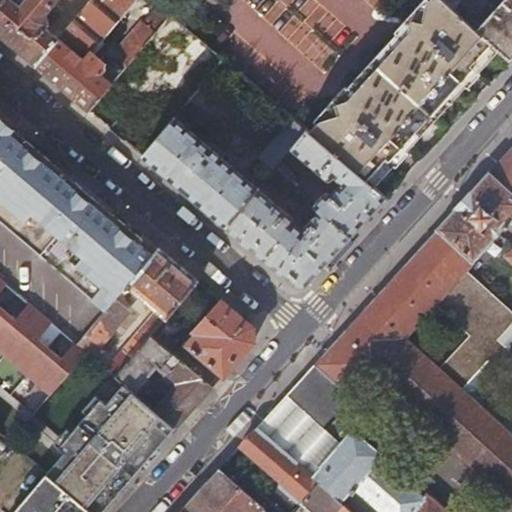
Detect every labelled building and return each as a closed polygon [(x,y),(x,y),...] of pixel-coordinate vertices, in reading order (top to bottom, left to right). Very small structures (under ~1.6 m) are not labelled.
[(19,0),(18,3),(14,0),(2,0),(0,3),(0,33),(36,64),(58,37),(45,26),(58,11),(51,4),(54,0),(19,0)] [(121,18),(135,0),(89,0),(58,37),(36,64),(89,109),(112,82),(102,73),(106,68),(105,63),(97,56),(126,22),(121,18)] [(470,64),(491,41),(470,22),(467,20),(453,7),(445,0),(429,0),(427,2),(423,20),(413,18),(411,28),(349,98),(337,103),(341,112),(321,120),(310,133),(325,145),(366,180),(386,157),(389,160),(474,67),(470,64)] [(477,15),(470,22),(491,41),(511,59),(511,58),(511,0),(501,0),(503,1),(484,21),(477,15)] [(120,46),(126,66),(170,14),(166,10),(159,5),(145,22),(143,20),(120,46)] [(259,187),(175,116),(143,155),(214,215),(226,225),(259,187)] [(291,149),(297,143),(307,130),(292,118),(260,156),(275,169),(281,161),(291,149)] [(0,221),(107,310),(116,300),(128,285),(154,255),(116,222),(1,125),(0,125),(0,221)] [(295,217),(259,187),(226,225),(293,284),(308,283),(386,197),(366,180),(325,145),(310,133),(307,130),(297,143),(291,149),(327,179),(328,178),(334,182),(338,178),(341,181),(333,192),(329,190),(326,192),(302,218),(308,223),(302,229),(295,222),(296,220),(295,217)] [(511,146),(491,169),(511,187),(511,146)] [(297,175),(281,161),(275,169),(273,170),(269,175),(285,188),(297,175)] [(511,218),(511,187),(491,169),(437,228),(473,261),(511,218)] [(467,267),(473,261),(437,228),(314,365),(350,397),(373,372),(511,497),(511,420),(476,387),(447,360),(412,328),(444,293),(467,267)] [(133,339),(143,347),(152,336),(154,333),(198,280),(160,248),(154,255),(128,285),(157,310),(133,339)] [(511,324),(511,307),(467,267),(444,293),(479,325),(447,360),(476,387),(497,364),(501,368),(511,356),(511,349),(499,338),(511,324)] [(0,350),(52,394),(88,352),(78,343),(76,341),(63,356),(41,338),(54,323),(30,302),(17,318),(0,303),(0,292),(8,284),(0,276),(0,350)] [(128,310),(116,300),(107,310),(106,312),(118,322),(128,310)] [(197,334),(176,357),(214,388),(254,342),(253,327),(222,300),(194,331),(197,334)] [(118,322),(106,312),(88,333),(100,343),(118,322)] [(64,325),(61,328),(66,333),(76,341),(78,343),(81,340),(64,325)] [(179,383),(155,409),(177,427),(214,388),(176,357),(152,336),(143,347),(117,376),(126,384),(138,394),(150,380),(146,376),(157,364),(179,383)] [(350,397),(314,365),(288,394),(324,426),(350,397)] [(108,403),(102,398),(60,446),(66,452),(47,472),(77,497),(95,511),(100,511),(177,427),(155,409),(138,394),(126,384),(108,403)] [(324,426),(288,394),(259,426),(315,475),(343,443),(324,426)] [(315,475),(259,426),(252,432),(240,446),(282,483),(280,485),(300,504),(321,480),(315,475)] [(343,443),(315,475),(321,480),(343,499),(351,490),(351,491),(354,487),(380,458),(383,455),(354,430),(343,443)] [(28,450),(25,454),(36,463),(46,471),(49,468),(28,450)] [(380,458),(354,487),(382,511),(415,511),(427,499),(425,496),(380,458)] [(260,511),(264,507),(220,468),(182,510),(184,511),(260,511)] [(95,511),(77,497),(47,472),(17,510),(19,511),(95,511)] [(357,511),(343,499),(334,492),(321,480),(300,504),(292,511),(357,511)] [(427,499),(415,511),(449,511),(428,493),(425,496),(427,499)]
